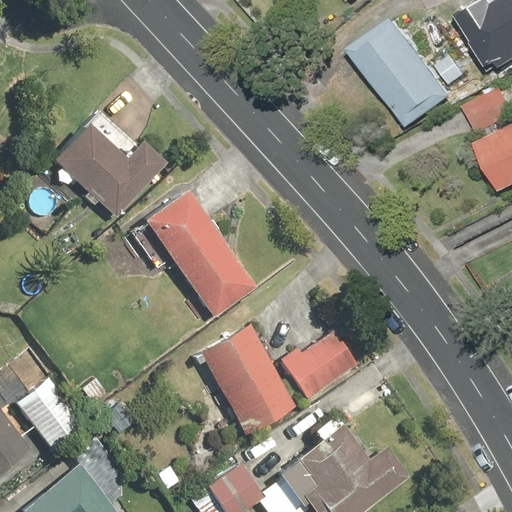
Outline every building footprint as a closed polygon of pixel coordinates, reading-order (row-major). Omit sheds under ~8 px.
[(511,0),(477,0),(469,5),(501,56),(511,49),(511,0)] [(452,89),(393,10),(353,40),(411,119),(452,89)] [(511,105),(504,87),(466,104),(479,132),(511,116),(511,105)] [(75,121),(43,158),(109,214),(155,159),(131,139),(117,156),(75,121)] [(511,124),(479,140),(502,190),(511,185),(511,124)] [(69,206),(27,169),(2,197),(43,234),(69,206)] [(174,189),(133,219),(205,316),(247,285),(174,189)] [(191,351),(237,433),(288,404),(242,323),(191,351)] [(326,330),(294,352),(289,345),(271,357),(276,365),(299,398),(349,364),(326,330)] [(0,420),(0,465),(21,450),(0,420)] [(359,459),(332,423),(284,459),(304,484),(292,493),(306,511),(354,511),(402,476),(378,445),(359,459)] [(232,511),(258,495),(233,458),(181,494),(193,511),(232,511)] [(109,511),(71,464),(10,511),(109,511)]
